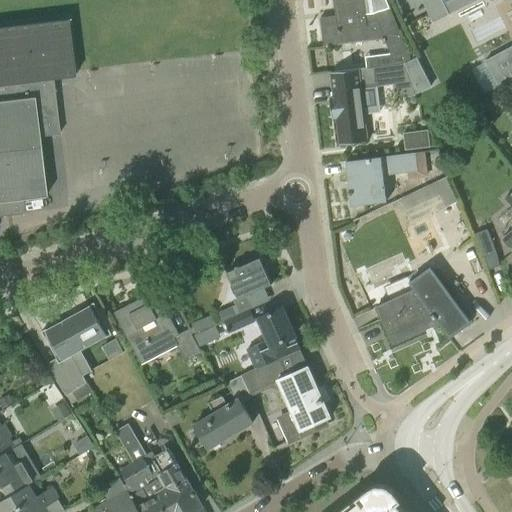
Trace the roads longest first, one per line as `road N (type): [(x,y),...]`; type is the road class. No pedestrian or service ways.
road 1 (residential): [(0,280),(303,188)]
road 2 (residential): [(303,188),(282,0)]
road 3 (residential): [(349,369),(316,290),(303,188)]
road 4 (unclassified): [(255,511),(356,456),(424,451)]
road 5 (tertiary): [(424,451),(439,408),(511,349)]
